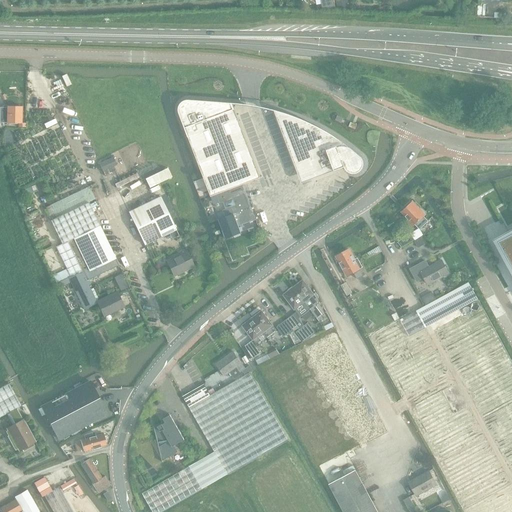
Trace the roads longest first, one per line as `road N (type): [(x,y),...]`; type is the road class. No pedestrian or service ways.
road 1 (tertiary): [(128,511),(117,447),(155,370),(248,284),(379,193),(402,166),(416,128)]
road 2 (unclassified): [(416,128),(251,63),(0,53)]
road 3 (primary): [(500,43),(202,37)]
road 4 (primary): [(202,37),(497,71)]
road 5 (primary): [(0,32),(202,37)]
road 6 (unclassified): [(511,315),(458,203),(460,143)]
